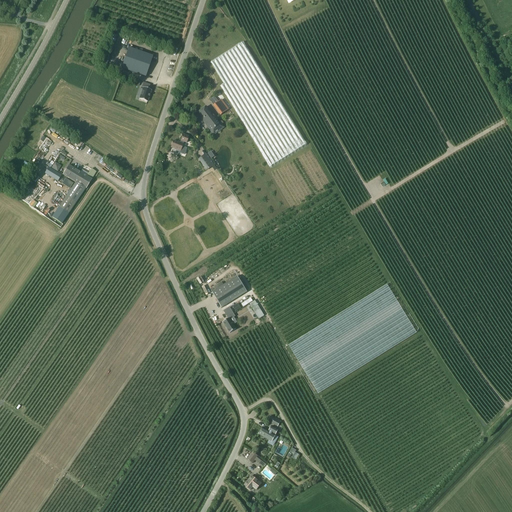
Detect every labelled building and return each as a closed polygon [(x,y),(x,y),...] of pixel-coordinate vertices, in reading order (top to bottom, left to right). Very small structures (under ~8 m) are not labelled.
[(145,77),(153,56),(129,48),(121,68),(145,77)] [(148,90),(150,85),(143,83),(141,87),(143,88),(139,99),(147,102),(151,91),(148,90)] [(214,105),(213,106),(217,111),(221,115),(229,109),(226,105),(222,100),(219,102),(214,96),(210,100),(214,105)] [(218,120),(216,116),(214,117),(207,107),(198,113),(202,118),(198,120),(201,124),(204,122),(212,133),(214,136),(218,132),(224,128),(221,124),(220,125),(217,121),(218,120)] [(177,143),(173,141),(171,148),(180,151),(180,153),(184,154),(186,148),(182,146),(183,144),(183,142),(186,143),(188,138),(189,137),(183,134),(180,141),(181,141),(180,143),(177,142),(177,143)] [(113,172),(114,171),(102,162),(105,159),(97,154),(94,159),(113,172)] [(199,159),(206,170),(211,166),(208,162),(206,158),(204,155),(202,157),(199,159)] [(55,162),(51,168),(57,172),(61,166),(55,162)] [(69,166),(67,168),(63,175),(75,182),(51,217),(62,223),(86,189),(92,180),(96,172),(91,169),(87,177),(69,166)] [(55,172),(48,167),(44,173),(51,178),(55,172)] [(70,189),(74,182),(65,177),(61,184),(70,189)] [(41,203),(37,210),(44,214),(48,208),(41,203)] [(212,293),(222,308),(247,292),(238,277),(212,293)] [(264,316),(255,300),(249,304),(259,319),(264,316)] [(241,309),(238,304),(233,307),(236,312),(241,309)] [(230,308),(224,311),(226,315),(227,314),(227,316),(221,320),(228,331),(235,327),(229,317),(231,316),(229,313),(232,311),(230,308)] [(272,418),(269,416),(267,420),(277,426),(280,422),(272,417),(272,418)] [(259,435),(272,442),(275,436),(278,430),(271,427),(268,432),(262,428),(259,435)] [(280,448),(278,447),(275,451),(281,454),(285,447),(281,446),(280,448)] [(267,464),(253,452),(247,460),(253,464),(255,460),(265,467),(267,464)] [(252,477),(244,486),(251,491),(253,488),(256,490),(261,484),(258,482),(252,477)]
